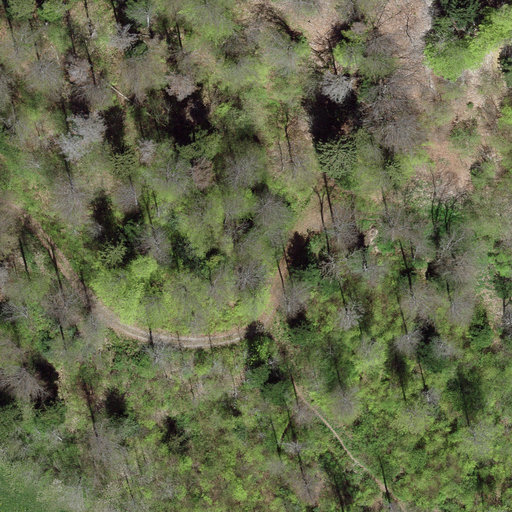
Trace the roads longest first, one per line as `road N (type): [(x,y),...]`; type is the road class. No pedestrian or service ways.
road 1 (track): [(458,217),(336,201),(268,314),(190,343),(122,331),(0,199)]
road 2 (track): [(203,511),(254,485),(292,405),(279,350),(256,319)]
road 3 (track): [(0,459),(115,511)]
